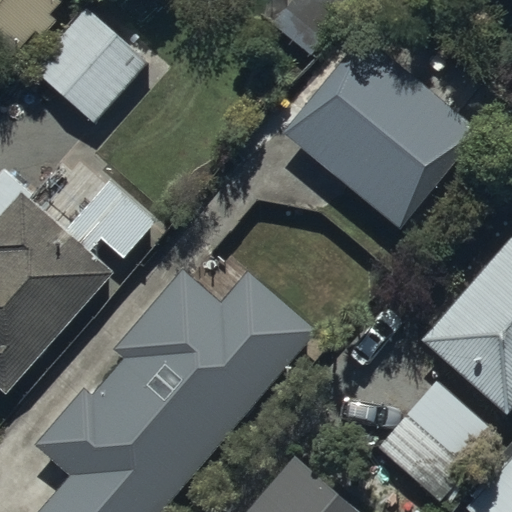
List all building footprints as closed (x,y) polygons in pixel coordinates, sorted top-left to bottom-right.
[(0,0),(0,67),(5,72),(67,0),(0,0)] [(22,91),(83,141),(136,76),(75,26),(22,91)] [(366,33),(284,130),(404,231),(487,133),(507,150),(511,143),(511,112),(499,102),(478,128),(366,33)] [(0,242),(0,390),(102,292),(28,215),(0,242)] [(38,511),(161,511),(317,331),(249,272),(221,304),(182,271),(32,446),(68,477),(38,511)] [(511,271),(435,358),(511,426),(511,271)] [(441,405),(381,473),(426,511),(449,511),(499,456),(441,405)] [(511,511),(511,477),(480,511),(511,511)] [(313,511),(285,485),(258,511),(313,511)]
